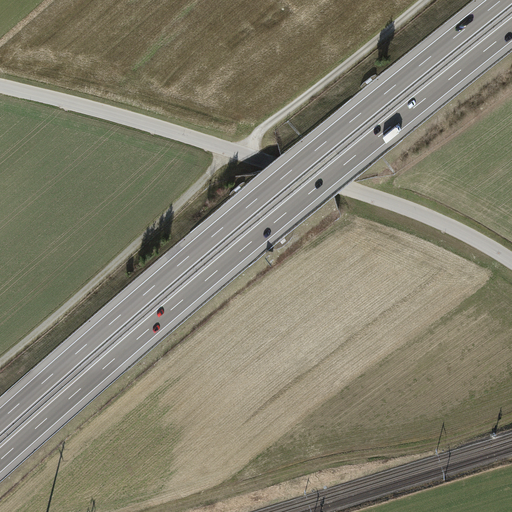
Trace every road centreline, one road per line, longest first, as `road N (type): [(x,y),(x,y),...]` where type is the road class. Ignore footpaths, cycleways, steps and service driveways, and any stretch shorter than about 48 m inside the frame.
road 1 (motorway): [(0,460),(511,29)]
road 2 (motorway): [(502,0),(0,421)]
road 3 (unclassified): [(511,258),(442,219),(0,86)]
road 4 (track): [(511,418),(462,439),(330,462),(166,511)]
road 5 (track): [(237,152),(0,362)]
road 6 (track): [(237,152),(427,0)]
